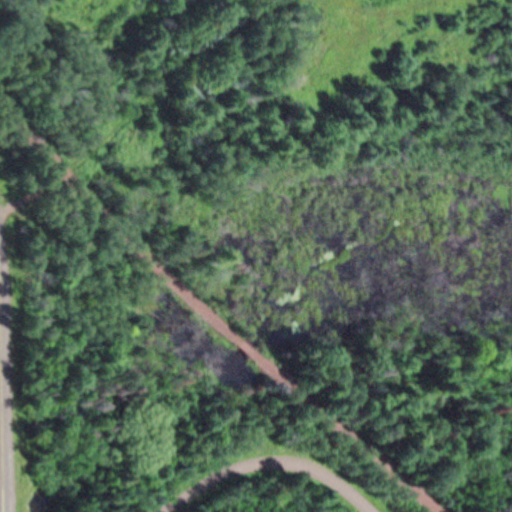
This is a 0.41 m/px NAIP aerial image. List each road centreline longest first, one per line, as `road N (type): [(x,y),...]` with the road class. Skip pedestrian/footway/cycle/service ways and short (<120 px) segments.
road 1 (track): [(436,0),(385,15),(343,0),(283,3),(175,72),(68,176),(0,209)]
road 2 (track): [(0,99),(236,339)]
road 3 (primary): [(3,511),(0,273)]
road 4 (track): [(259,359),(437,511)]
road 5 (residential): [(168,511),(229,472),(280,462),(319,471),(368,511)]
